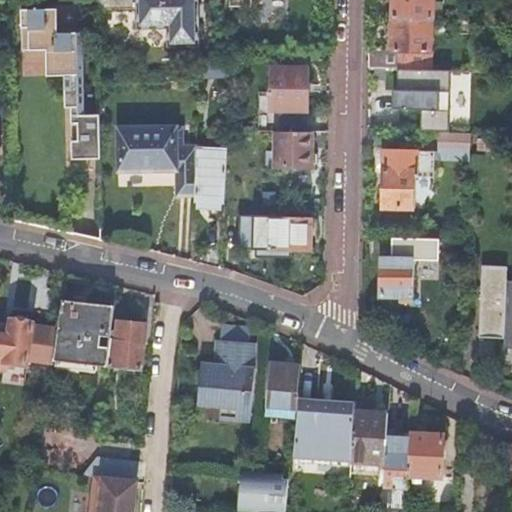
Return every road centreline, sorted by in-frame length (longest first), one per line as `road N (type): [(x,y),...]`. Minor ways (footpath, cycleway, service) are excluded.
road 1 (residential): [(0,241),(208,291),(336,341)]
road 2 (residential): [(336,341),(348,0)]
road 3 (residential): [(336,341),(511,419)]
